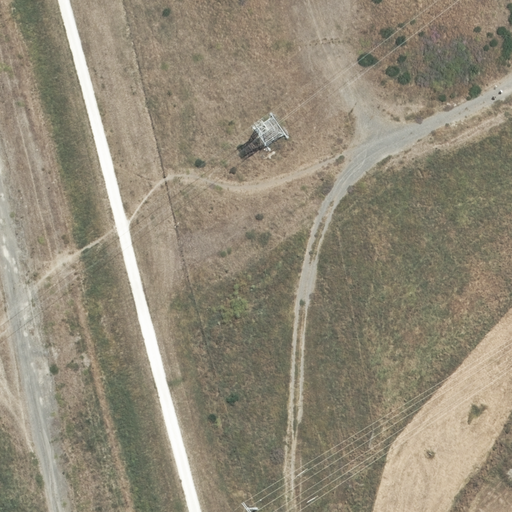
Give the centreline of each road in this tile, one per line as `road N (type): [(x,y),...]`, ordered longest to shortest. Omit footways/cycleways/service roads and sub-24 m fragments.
road 1 (track): [(289,511),(295,288),(345,184),(511,84)]
road 2 (track): [(0,306),(28,511)]
